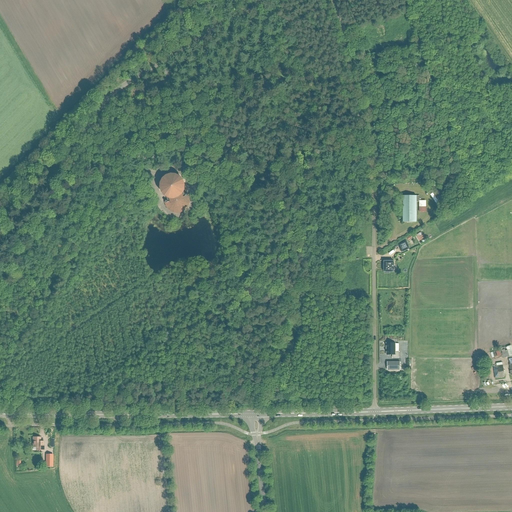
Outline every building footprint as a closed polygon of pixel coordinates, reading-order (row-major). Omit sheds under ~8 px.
[(160,185),(160,186),(160,187),(160,188),(161,190),(161,191),(161,192),(162,192),(162,193),(163,194),(164,195),(165,196),(166,197),(167,197),(168,198),(169,198),(170,198),(171,199),(172,199),(174,199),(175,198),(176,198),(177,198),(178,197),(179,197),(179,196),(180,196),(181,195),(182,194),(182,193),(183,192),(184,192),(184,191),(184,190),(185,188),(185,187),(185,186),(185,185),(185,184),(184,183),(184,182),(184,181),(183,180),(182,179),(182,178),(181,178),(180,177),(179,176),(178,175),(177,175),(176,174),(175,174),(174,174),(172,174),(171,174),(170,174),(169,174),(168,175),(167,175),(166,176),(165,176),(165,177),(164,178),(163,178),(162,179),(162,180),(161,181),(161,182),(161,183),(160,184),(160,185)] [(440,188),(434,192),(442,204),(448,199),(440,188)] [(185,200),(184,197),(182,193),(182,194),(181,195),(180,196),(179,196),(179,197),(178,197),(177,198),(176,198),(175,198),(174,199),(172,199),(171,199),(170,198),(169,198),(168,198),(170,201),(171,204),(173,207),(178,208),(181,207),(184,205),(185,202),(185,200)] [(170,201),(165,202),(167,206),(171,210),(175,212),(179,212),(183,211),(186,209),(188,205),(189,201),(189,198),(188,196),(184,197),(185,200),(185,202),(184,205),(181,207),(178,208),(173,207),(171,204),(170,201)] [(403,196),(403,222),(417,222),(417,196),(403,196)] [(425,238),(421,232),(416,235),(419,241),(425,238)] [(398,245),(401,252),(410,248),(406,241),(398,245)] [(384,261),(384,268),(384,272),(385,272),(385,274),(390,274),(390,272),(394,272),(394,261),(384,261)] [(395,343),(386,343),(386,355),(393,355),(393,358),(399,358),(399,352),(395,352),(395,343)] [(511,348),(511,345),(501,348),(503,358),(511,355),(511,348)] [(400,362),(387,362),(387,370),(400,370),(400,362)] [(503,366),(494,367),(494,370),(495,378),(504,377),(503,366)] [(40,437),(33,437),(33,447),(36,447),(36,450),(44,450),(44,443),(40,443),(40,437)]
